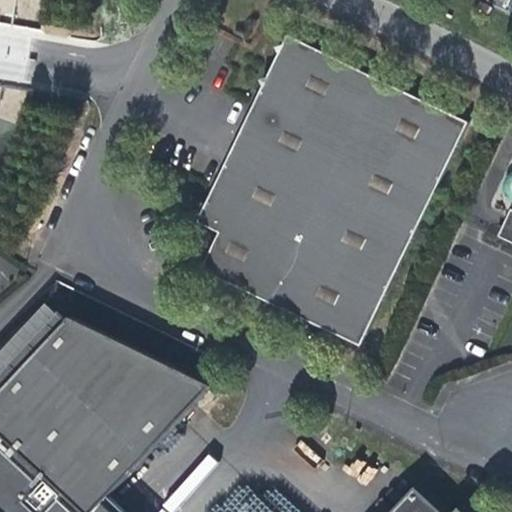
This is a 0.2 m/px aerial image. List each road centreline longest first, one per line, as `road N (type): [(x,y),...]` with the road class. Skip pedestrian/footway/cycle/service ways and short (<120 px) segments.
road 1 (residential): [(509,420),(447,440),(108,274),(81,209),(181,0)]
road 2 (residential): [(357,0),(511,74)]
